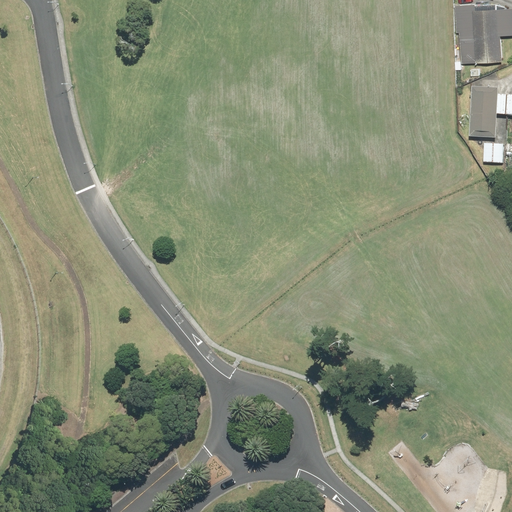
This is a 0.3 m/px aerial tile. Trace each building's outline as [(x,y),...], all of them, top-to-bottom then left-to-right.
[(511,10),(475,11),(475,6),(455,7),(456,34),(460,34),(461,64),(503,62),(502,37),(511,36),(511,10)] [(3,18),(5,28),(28,21),(25,11),(3,18)] [(144,61),(151,64),(144,82),(154,86),(161,69),(163,70),(185,19),(165,11),(144,61)] [(126,15),(118,13),(114,29),(122,31),(126,15)] [(49,116),(70,111),(66,90),(44,95),(49,116)] [(511,95),(498,96),(498,91),(472,91),(471,139),(498,140),(498,119),(506,119),(506,139),(511,138),(511,95)] [(284,119),(261,134),(272,152),(289,142),(283,132),(289,127),(284,119)] [(511,158),(511,146),(484,144),(483,165),(504,166),(504,157),(511,158)] [(286,152),(277,158),(297,186),(303,181),(299,176),(302,173),(286,152)] [(198,194),(171,214),(204,258),(201,260),(223,289),(231,283),(223,272),(231,266),(218,248),(231,238),(198,194)] [(123,317),(139,305),(89,236),(72,248),(123,317)] [(421,243),(420,243),(418,267),(419,267),(421,267),(422,267),(423,267),(424,267),(425,266),(426,266),(427,265),(428,265),(429,264),(430,263),(431,262),(432,261),(432,260),(433,259),(433,258),(433,257),(433,255),(433,254),(433,253),(433,252),(432,251),(432,250),(431,249),(431,248),(430,247),(429,246),(428,245),(427,245),(426,244),(425,244),(424,243),(422,243),(421,243)] [(511,276),(511,275),(511,248),(499,258),(511,276)] [(195,281),(179,294),(206,328),(222,315),(195,281)] [(253,290),(222,315),(234,330),(265,306),(253,290)] [(139,305),(123,317),(138,338),(154,326),(139,305)] [(329,328),(337,319),(323,307),(315,316),(329,328)] [(345,342),(353,333),(337,319),(329,328),(345,342)] [(175,354),(154,326),(138,338),(134,341),(155,369),(175,354)] [(353,333),(345,342),(358,354),(369,341),(356,329),(353,333)] [(80,373),(102,372),(101,363),(80,365),(80,373)] [(504,407),(511,401),(511,387),(497,398),(504,407)] [(225,511),(220,503),(206,511),(225,511)]
